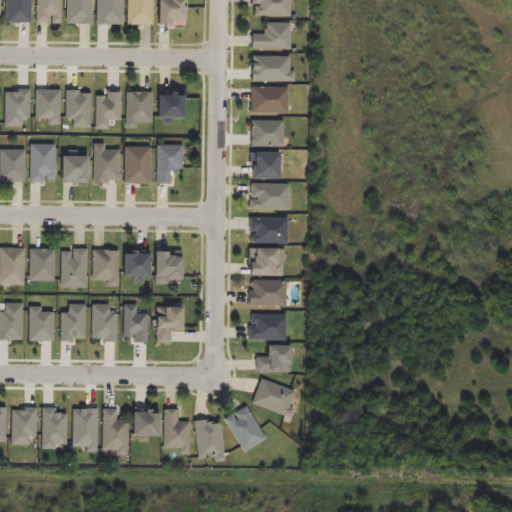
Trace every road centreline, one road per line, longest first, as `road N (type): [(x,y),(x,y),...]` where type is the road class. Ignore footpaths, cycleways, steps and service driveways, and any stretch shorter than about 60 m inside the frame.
road 1 (residential): [(219,0),(215,376)]
road 2 (residential): [(219,59),(0,55)]
road 3 (residential): [(0,215),(217,217)]
road 4 (residential): [(215,376),(0,373)]
